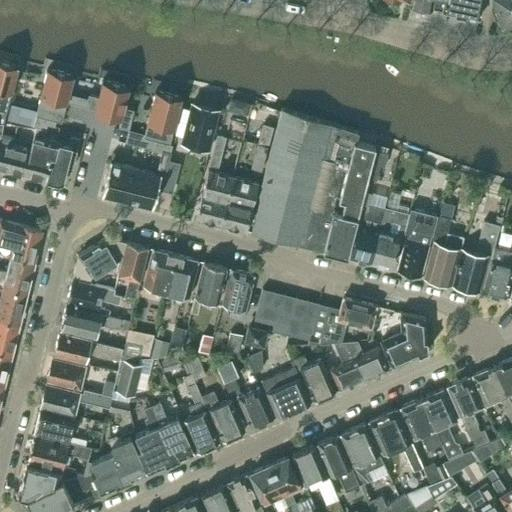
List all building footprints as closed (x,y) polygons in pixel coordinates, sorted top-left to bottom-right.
[(409,0),(409,2),(480,17),(480,15),(483,0),(409,0)] [(511,0),(495,0),(494,7),(498,19),(503,21),(511,17),(511,0)] [(0,121),(4,122),(7,111),(19,65),(0,59),(0,121)] [(56,120),(62,121),(74,75),(48,68),(36,114),(36,115),(33,126),(46,129),(47,123),(55,125),(56,120)] [(70,93),(68,101),(95,108),(95,109),(121,116),(129,85),(103,78),(98,96),(88,93),(87,97),(70,93)] [(156,139),(153,149),(163,151),(163,148),(171,150),(172,143),(170,143),(182,96),(156,89),(145,133),(144,136),(156,139)] [(246,115),(246,114),(249,114),(252,103),(249,102),(232,98),(228,110),(246,115)] [(182,111),(176,133),(184,134),(182,143),(209,150),(219,110),(192,103),(189,113),(182,111)] [(276,126),(270,149),(265,170),(265,171),(259,194),(261,195),(252,231),(284,239),(315,118),(282,107),(277,127),(276,126)] [(315,118),(284,239),(315,247),(346,127),(315,118)] [(263,123),(257,145),(267,148),(273,126),(263,123)] [(45,178),(52,150),(54,140),(43,137),(45,130),(36,127),(31,149),(25,148),(19,171),(45,178)] [(346,127),(315,247),(347,255),(358,212),(364,190),(371,163),(374,149),(375,146),(356,141),(358,131),(346,127)] [(217,133),(209,165),(218,167),(226,137),(226,135),(217,133)] [(0,166),(19,171),(25,148),(13,145),(15,137),(1,134),(0,137),(0,136),(0,166)] [(52,150),(45,178),(63,183),(68,165),(72,167),(80,138),(71,136),(69,143),(54,140),(52,150)] [(267,148),(257,145),(252,167),(262,170),(267,148)] [(374,149),(371,163),(384,167),(388,153),(374,149)] [(111,160),(103,193),(153,206),(158,189),(162,190),(167,170),(169,159),(171,155),(162,153),(159,166),(161,166),(159,172),(111,160)] [(169,159),(167,170),(178,173),(180,162),(169,159)] [(202,194),(226,200),(232,175),(208,169),(202,194)] [(259,181),(232,175),(226,200),(252,207),(259,181)] [(350,256),(371,261),(384,208),(370,204),(372,192),(364,190),(358,212),(364,213),(362,222),(359,221),(350,256)] [(202,194),(196,217),(220,223),(226,200),(202,194)] [(226,200),(220,223),(246,229),(252,207),(226,200)] [(391,267),(400,232),(404,231),(408,212),(385,206),(384,208),(371,261),(391,267)] [(406,236),(397,268),(421,274),(436,215),(410,208),(404,231),(406,236)] [(424,275),(452,282),(462,246),(445,242),(452,213),(439,209),(436,221),(431,237),(431,239),(434,240),(433,242),(424,275)] [(476,249),(462,246),(452,282),(479,289),(486,261),(490,262),(494,243),(501,217),(497,216),(495,223),(483,220),(478,238),(476,249)] [(0,217),(0,239),(14,243),(11,255),(35,261),(43,230),(0,217)] [(120,255),(122,255),(126,241),(108,236),(78,253),(72,277),(89,282),(91,275),(120,257),(120,255)] [(148,246),(126,241),(122,255),(123,255),(118,274),(129,277),(124,295),(135,298),(148,246)] [(506,296),(511,272),(511,245),(511,250),(494,246),(491,259),(483,290),(506,296)] [(165,294),(175,253),(153,247),(144,284),(163,289),(162,293),(165,294)] [(198,259),(175,253),(165,294),(170,295),(172,291),(174,291),(174,289),(174,287),(190,291),(198,259)] [(27,292),(35,261),(11,255),(8,269),(0,267),(0,283),(4,285),(4,286),(27,292)] [(204,260),(191,311),(197,312),(201,297),(219,301),(228,266),(204,260)] [(244,312),(254,273),(231,267),(222,301),(232,304),(230,317),(242,320),(244,312)] [(98,307),(98,306),(101,295),(118,300),(119,294),(114,292),(114,288),(89,282),(72,277),(67,299),(98,307)] [(27,292),(4,286),(0,301),(0,318),(20,323),(27,292)] [(266,321),(274,291),(262,287),(254,319),(266,321)] [(285,293),(274,291),(266,321),(274,324),(273,330),(276,331),(285,293)] [(285,293),(276,331),(286,333),(296,296),(285,293)] [(307,299),(296,296),(286,333),(298,336),(307,299)] [(309,339),(308,342),(327,341),(342,340),(347,320),(371,326),(376,305),(344,296),(340,307),(330,305),(319,302),(318,302),(309,339)] [(298,336),(309,339),(318,302),(307,299),(298,336)] [(97,311),(66,303),(60,327),(95,336),(98,322),(120,327),(122,317),(110,314),(111,309),(98,306),(98,307),(97,311)] [(392,364),(393,365),(429,349),(426,317),(400,310),(401,330),(381,339),(383,344),(380,345),(389,365),(392,364)] [(20,323),(0,318),(0,351),(12,354),(20,323)] [(174,325),(169,344),(182,347),(187,328),(174,325)] [(246,339),(263,343),(267,330),(249,325),(246,339)] [(149,355),(154,333),(129,327),(123,353),(140,357),(141,353),(149,355)] [(122,346),(60,331),(54,353),(86,361),(88,351),(119,358),(122,346)] [(243,333),(231,331),(226,351),(238,350),(243,333)] [(202,333),(198,349),(208,352),(213,337),(202,333)] [(165,355),(169,340),(156,337),(151,356),(165,355)] [(364,378),(389,367),(388,365),(380,346),(368,351),(364,353),(358,340),(347,341),(355,357),(364,378)] [(331,367),(340,388),(364,378),(355,357),(347,341),(336,341),(337,343),(335,344),(343,362),(331,367)] [(247,355),(255,371),(263,367),(261,348),(247,355)] [(0,384),(4,386),(12,354),(0,351),(0,384)] [(191,373),(196,382),(196,381),(195,378),(206,373),(198,353),(184,354),(192,373),(191,373)] [(164,370),(181,365),(178,354),(160,359),(164,370)] [(300,367),(315,399),(336,390),(322,357),(309,363),(305,355),(293,360),(295,364),(297,368),(300,367)] [(511,356),(494,365),(507,395),(508,394),(511,400),(511,356)] [(86,365),(53,357),(48,379),(80,387),(83,377),(86,365)] [(223,379),(236,374),(229,358),(216,363),(223,379)] [(117,390),(134,394),(142,363),(124,359),(117,390)] [(274,417),(278,415),(311,401),(297,368),(295,364),(285,368),(261,379),(263,383),(260,385),(260,386),(274,417)] [(511,418),(511,400),(508,394),(507,395),(494,365),(473,374),(486,404),(503,397),(506,403),(503,404),(511,418)] [(220,441),(206,409),(207,408),(205,404),(202,396),(201,395),(196,382),(191,373),(184,376),(187,385),(188,385),(195,402),(188,405),(192,415),(184,418),(198,450),(220,441)] [(465,427),(468,426),(475,445),(489,439),(484,428),(480,430),(477,422),(478,422),(472,410),(482,406),(469,376),(447,385),(465,427)] [(231,398),(234,405),(241,403),(252,427),(274,417),(260,386),(242,394),(235,377),(224,382),(231,398)] [(79,397),(92,400),(110,405),(112,398),(112,396),(112,395),(103,392),(94,390),(85,388),(84,392),(46,383),(41,406),(74,414),(79,397)] [(112,395),(112,394),(114,385),(105,383),(103,392),(112,395)] [(457,420),(442,387),(422,396),(443,443),(442,443),(448,458),(463,451),(459,443),(456,441),(448,423),(457,420)] [(205,404),(207,408),(209,407),(223,439),(245,429),(234,405),(231,398),(220,403),(214,391),(213,389),(201,395),(202,396),(205,404)] [(128,400),(112,396),(112,398),(110,405),(110,409),(110,410),(112,410),(130,413),(129,401),(128,400)] [(442,443),(443,443),(422,396),(400,406),(415,439),(422,435),(428,450),(442,443)] [(168,421),(164,411),(160,401),(150,405),(159,424),(156,425),(172,461),(194,451),(179,416),(168,421)] [(172,461),(156,425),(159,424),(150,405),(150,404),(142,408),(146,417),(143,418),(147,428),(136,433),(136,435),(142,449),(152,470),(172,461)] [(423,467),(420,459),(397,407),(369,419),(384,453),(402,445),(414,471),(423,467)] [(40,409),(34,432),(85,445),(86,439),(69,435),(74,417),(40,409)] [(372,478),(367,465),(382,459),(380,452),(366,421),(342,431),(355,461),(351,463),(355,472),(360,484),(372,478)] [(34,436),(28,459),(63,468),(65,461),(69,461),(71,452),(79,454),(79,457),(82,458),(82,457),(88,458),(89,455),(92,446),(85,445),(34,432),(34,436)] [(318,442),(332,475),(335,481),(355,472),(351,463),(338,433),(318,442)] [(110,445),(114,452),(111,453),(124,482),(152,470),(142,449),(138,451),(135,443),(132,435),(122,440),(120,437),(116,435),(110,438),(111,442),(112,444),(110,445)] [(487,442),(473,449),(480,460),(494,451),(487,442)] [(325,495),(326,494),(330,503),(339,500),(343,509),(344,508),(332,481),(332,482),(330,479),(329,480),(314,444),(292,453),(306,485),(318,480),(325,495)] [(460,455),(464,465),(476,458),(472,449),(460,455)] [(92,471),(88,472),(98,494),(102,492),(124,482),(111,453),(92,461),(90,467),(92,471)] [(290,511),(307,511),(316,508),(314,503),(310,497),(296,503),(292,491),(302,487),(288,455),(269,463),(290,511)] [(27,463),(19,495),(26,497),(62,479),(63,471),(62,471),(63,468),(28,459),(27,463)] [(442,461),(436,464),(435,461),(423,466),(430,481),(449,475),(448,472),(442,461)] [(290,511),(269,463),(250,471),(264,503),(275,499),(280,510),(278,511),(290,511)] [(494,467),(486,472),(492,481),(499,476),(494,467)] [(78,475),(62,480),(62,479),(26,497),(31,508),(34,511),(56,511),(74,504),(69,492),(79,489),(94,487),(96,494),(98,494),(88,472),(85,473),(77,472),(78,475)] [(264,511),(247,473),(226,482),(240,511),(250,507),(252,511),(264,511)] [(511,484),(507,488),(499,476),(492,481),(511,511),(511,484)] [(478,511),(507,511),(492,488),(488,481),(478,487),(485,499),(474,506),(478,511)] [(235,511),(223,483),(201,493),(209,511),(235,511)] [(407,492),(420,511),(437,501),(426,484),(407,492)] [(177,503),(180,511),(205,511),(198,494),(177,503)] [(380,495),(368,501),(372,510),(385,504),(381,495),(380,495)] [(180,511),(177,503),(157,511),(180,511)]
